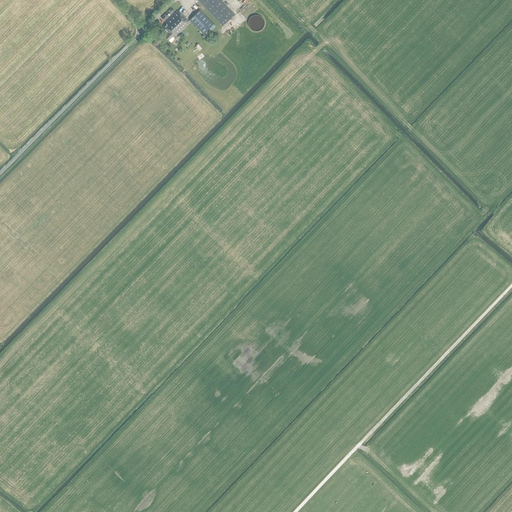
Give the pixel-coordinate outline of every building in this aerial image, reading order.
[(234,15),(219,0),(197,0),(222,26),(234,15)] [(170,8),(161,18),(165,22),(175,12),(170,8)] [(200,10),(189,20),(203,34),(210,28),(212,30),(216,26),(200,10)] [(178,12),(161,28),(166,34),(164,36),(169,41),(172,37),(173,38),(177,34),(178,35),(189,24),(178,12)] [(254,28),(264,27),(263,16),(252,16),(252,24),(254,24),(254,28)]
